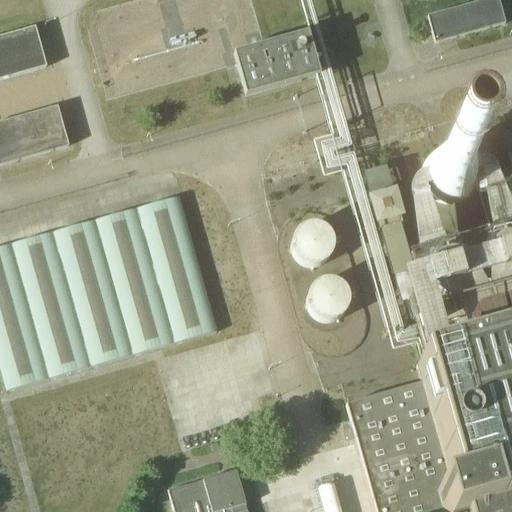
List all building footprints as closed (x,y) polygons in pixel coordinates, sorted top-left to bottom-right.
[(434,45),(452,40),(504,26),(496,0),(495,0),(427,19),(434,45)] [(0,81),(45,69),(42,60),(34,30),(0,39),(0,81)] [(244,98),(300,83),(318,78),(306,34),(252,50),(232,56),(244,98)] [(0,166),(67,148),(64,139),(56,109),(0,125),(0,166)] [(418,173),(418,176),(422,189),(431,199),(443,204),(457,203),(468,197),(476,186),(478,172),(474,160),(468,153),(459,147),(450,145),(440,146),(432,150),(425,156),(420,164),(418,173)] [(414,192),(386,198),(391,227),(420,222),(414,192)] [(179,195),(0,246),(0,370),(6,392),(218,331),(179,195)] [(201,231),(223,226),(219,205),(197,210),(201,231)] [(294,255),(298,262),(304,266),(311,268),(319,268),(326,265),(332,259),(335,252),(336,245),(334,237),(330,231),(324,226),(316,224),(309,225),(302,228),(296,233),(293,240),(292,248),(294,255)] [(307,312),(312,319),(318,323),(325,325),(333,325),(340,322),(346,317),(349,310),(350,302),(348,294),(344,288),(338,283),(330,281),(323,282),(315,285),(310,290),(306,297),(306,305),(307,312)] [(245,511),(242,498),(237,482),(235,474),(221,478),(167,493),(172,511),(511,511),(511,341),(443,361),(423,366),(415,368),(416,370),(420,386),(345,407),(349,422),(363,472),(374,511),(307,511),(301,511),(245,511)] [(163,388),(181,450),(251,429),(230,356),(211,362),(214,373),(163,388)] [(29,498),(9,418),(0,420),(0,491),(3,504),(29,498)]
